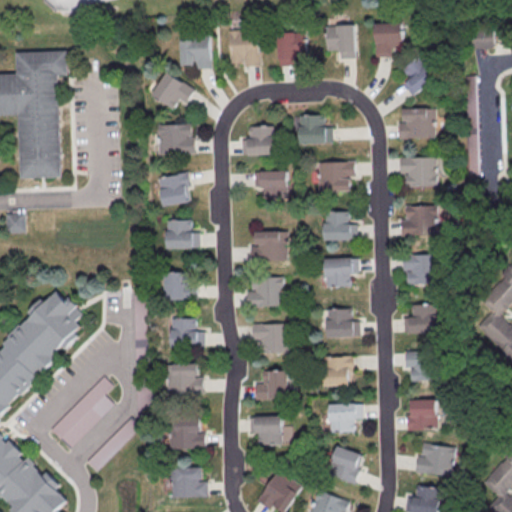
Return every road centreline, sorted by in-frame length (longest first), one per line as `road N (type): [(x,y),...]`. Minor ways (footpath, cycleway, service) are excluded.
road 1 (residential): [(381,511),(375,136),(365,107),(323,88),(257,92),(233,105),(220,127),(237,511)]
road 2 (residential): [(511,56),(485,74),(488,182),(497,201),(511,207)]
